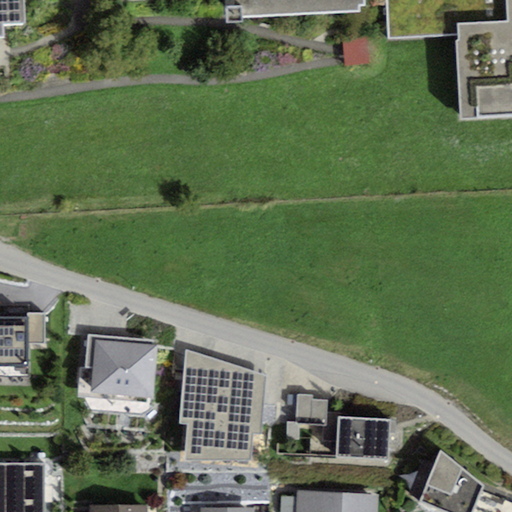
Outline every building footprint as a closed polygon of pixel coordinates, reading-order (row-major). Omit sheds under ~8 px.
[(0,0),(0,25),(13,25),(12,0),(0,0)] [(352,17),(351,0),(218,0),(219,20),(352,17)] [(511,0),(388,0),(389,38),(447,36),(449,119),(511,117),(511,0)] [(29,318),(0,318),(0,376),(30,376),(29,318)] [(159,348),(96,342),(91,395),(154,401),(159,348)] [(265,376),(186,349),(179,423),(186,424),(185,460),(251,458),(252,436),(261,436),(265,376)] [(312,396),(297,395),(296,423),(326,425),(327,401),(312,400),(312,396)] [(388,419),(339,418),(338,457),(387,458),(388,419)] [(475,511),(482,490),(440,455),(423,502),(443,511),(475,511)] [(43,511),(43,464),(0,464),(0,511),(43,511)] [(378,511),(380,498),(301,491),(298,511),(378,511)]
